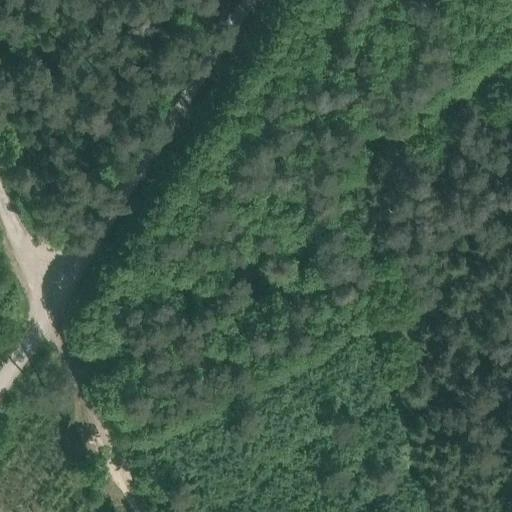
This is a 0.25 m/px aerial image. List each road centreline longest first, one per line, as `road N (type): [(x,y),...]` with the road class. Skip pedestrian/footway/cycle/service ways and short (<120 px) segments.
road 1 (track): [(251,0),(0,378)]
road 2 (track): [(0,183),(140,511)]
